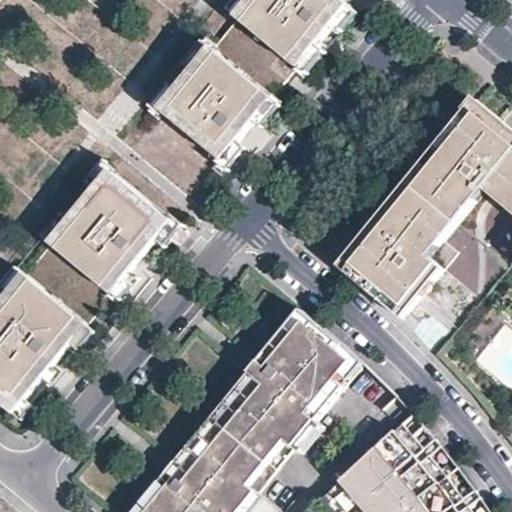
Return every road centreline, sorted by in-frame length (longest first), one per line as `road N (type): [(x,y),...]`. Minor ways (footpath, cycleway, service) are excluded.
road 1 (residential): [(248,221),(397,352),(463,423),(511,494)]
road 2 (residential): [(26,486),(248,221)]
road 3 (residential): [(248,221),(432,0)]
